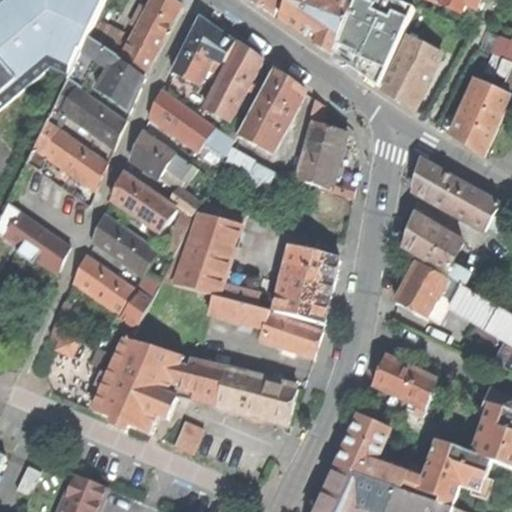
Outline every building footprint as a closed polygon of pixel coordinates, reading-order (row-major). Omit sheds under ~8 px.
[(4,0),(0,4),(0,113),(54,69),(71,76),(72,77),(78,64),(86,48),(91,39),(99,22),(106,6),(109,0),(4,0)] [(138,32),(132,44),(157,57),(183,8),(173,0),(154,0),(146,17),(138,32)] [(249,0),(260,7),(276,18),(282,0),(249,0)] [(305,37),(337,58),(356,7),(336,0),(290,0),(281,21),(305,37)] [(359,72),(381,87),(416,10),(394,0),(358,0),(356,7),(337,58),(359,72)] [(461,15),(462,12),(465,5),(476,11),(481,0),(428,0),(443,6),(461,15)] [(465,5),(462,12),(473,17),(476,11),(465,5)] [(132,29),(138,32),(146,17),(140,14),(132,29)] [(202,20),(175,74),(200,88),(214,59),(226,66),(237,45),(218,31),(202,20)] [(91,39),(115,56),(126,36),(99,22),(91,39)] [(109,65),(115,67),(118,61),(119,59),(115,56),(91,39),(86,48),(98,58),(109,65)] [(408,39),(384,91),(397,100),(415,112),(441,56),(408,39)] [(157,57),(132,44),(123,61),(147,77),(157,57)] [(240,46),(204,115),(229,129),(264,64),(252,55),(240,46)] [(86,48),(78,64),(91,71),(98,58),(86,48)] [(115,67),(100,92),(131,115),(140,95),(146,81),(118,61),(115,67)] [(91,71),(78,64),(72,77),(70,82),(83,88),(91,71)] [(275,71),(239,139),(272,156),(305,93),(289,81),(275,71)] [(511,76),(510,75),(502,93),(511,98),(511,96),(511,76)] [(465,146),(484,158),(486,153),(510,101),(511,98),(502,93),(477,81),(451,137),(465,146)] [(79,90),(62,114),(115,150),(122,135),(127,123),(79,90)] [(207,143),(217,129),(163,92),(158,105),(151,120),(200,154),(207,143)] [(316,102),(311,120),(322,124),(326,109),(316,102)] [(50,122),(58,126),(62,119),(55,115),(50,122)] [(315,125),(299,181),(332,190),(340,160),(347,134),(315,125)] [(45,139),(52,143),(60,131),(52,126),(45,139)] [(207,143),(228,158),(236,143),(217,129),(207,143)] [(52,143),(43,156),(48,159),(97,193),(103,178),(109,165),(60,131),(52,143)] [(173,165),(178,157),(145,134),(138,148),(132,161),(134,162),(161,181),(162,179),(173,165)] [(52,143),(45,139),(43,138),(37,151),(43,156),(52,143)] [(43,156),(37,151),(31,165),(43,172),(48,159),(43,156)] [(242,156),(236,167),(250,175),(248,178),(256,182),(251,190),(266,198),(278,175),(242,156)] [(201,173),(178,157),(173,165),(196,181),(201,173)] [(473,219),(485,198),(422,164),(419,179),(416,195),(469,225),(473,219)] [(196,181),(173,165),(162,179),(179,195),(182,192),(186,195),(196,181)] [(162,236),(179,212),(126,175),(121,187),(114,201),(162,236)] [(344,185),(342,189),(341,195),(354,199),(357,189),(357,188),(356,188),(344,185)] [(172,206),(185,214),(196,221),(203,206),(186,195),(182,192),(179,195),(172,206)] [(490,227),(501,207),(485,198),(473,219),(489,229),(490,227)] [(244,231),(248,217),(207,204),(202,217),(244,231)] [(490,227),(503,235),(511,219),(511,213),(501,207),(490,227)] [(0,258),(8,241),(6,239),(23,215),(12,208),(0,231),(0,258)] [(185,214),(165,252),(177,258),(180,251),(196,221),(185,214)] [(6,239),(8,241),(60,276),(66,262),(72,249),(23,215),(6,239)] [(97,241),(95,244),(144,277),(161,253),(108,215),(102,228),(97,241)] [(244,231),(202,217),(190,251),(233,264),(244,231)] [(407,252),(446,276),(452,267),(464,246),(418,219),(412,236),(407,252)] [(292,250),(276,314),(325,325),(333,291),(340,262),(292,250)] [(189,255),(180,251),(177,258),(164,284),(177,287),(189,255)] [(233,264),(190,251),(189,255),(177,287),(217,298),(221,300),(226,286),(233,264)] [(126,318),(143,295),(141,293),(89,257),(83,271),(77,285),(126,318)] [(409,284),(397,306),(429,323),(448,287),(450,283),(419,266),(409,284)] [(446,276),(445,278),(451,281),(463,288),(466,290),(472,279),(452,267),(446,276)] [(149,281),(141,293),(143,295),(154,303),(161,289),(149,281)] [(448,287),(460,294),(463,288),(451,281),(450,283),(448,287)] [(226,286),(221,300),(257,309),(261,296),(226,286)] [(491,330),(502,311),(466,290),(463,288),(460,294),(452,307),(491,330)] [(143,295),(126,318),(132,322),(141,328),(154,303),(143,295)] [(212,315),(267,329),(271,315),(272,313),(257,309),(221,300),(217,298),(212,315)] [(65,304),(59,318),(76,325),(82,310),(65,304)] [(511,342),(511,316),(502,311),(491,330),(511,342)] [(267,329),(263,339),(314,357),(318,344),(322,333),(271,315),(267,329)] [(76,325),(59,318),(51,338),(62,342),(65,334),(72,337),(76,325)] [(132,322),(123,335),(134,342),(141,328),(132,322)] [(79,340),(72,337),(65,334),(62,342),(59,350),(72,356),(79,340)] [(168,394),(171,388),(180,367),(184,358),(134,342),(127,340),(111,377),(105,391),(96,413),(115,421),(132,428),(150,436),(158,417),(168,394)] [(511,384),(511,365),(467,341),(460,355),(511,384)] [(374,389),(419,410),(426,413),(440,383),(388,359),(380,375),(374,389)] [(171,388),(220,401),(227,371),(230,372),(230,369),(199,362),(192,360),(189,369),(180,367),(171,388)] [(220,401),(218,408),(288,426),(292,407),(297,389),(230,372),(227,371),(220,401)] [(99,389),(105,391),(111,377),(105,374),(99,389)] [(57,393),(87,404),(94,387),(64,376),(57,393)] [(179,399),(168,394),(158,417),(170,422),(179,399)] [(412,468),(410,474),(405,491),(404,494),(453,511),(454,511),(463,489),(484,496),(495,465),(511,471),(511,399),(495,394),(484,427),(474,457),(436,444),(425,473),(412,468)] [(424,418),(426,413),(419,410),(417,415),(424,418)] [(129,435),(132,428),(115,421),(113,428),(129,435)] [(350,442),(339,467),(405,491),(410,474),(375,461),(386,431),(359,421),(350,442)] [(209,431),(190,423),(179,448),(198,456),(209,431)] [(0,474),(8,459),(0,454),(0,474)] [(31,469),(20,492),(33,498),(44,475),(31,469)] [(323,503),(318,511),(371,511),(382,486),(338,470),(323,503)] [(100,511),(110,490),(76,476),(61,511),(100,511)] [(388,511),(396,492),(382,486),(371,511),(388,511)] [(396,492),(388,511),(453,511),(404,494),(396,492)]
